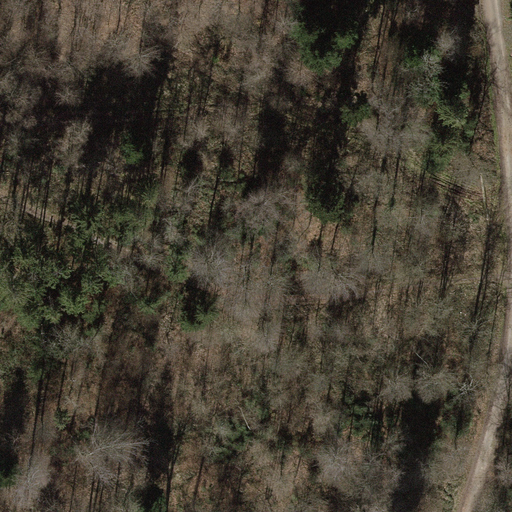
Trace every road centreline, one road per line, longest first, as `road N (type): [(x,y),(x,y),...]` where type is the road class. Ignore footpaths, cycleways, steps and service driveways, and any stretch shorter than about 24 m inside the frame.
road 1 (track): [(511,276),(455,276),(312,300),(242,296),(0,197)]
road 2 (track): [(511,328),(468,511)]
road 3 (track): [(493,0),(511,186)]
